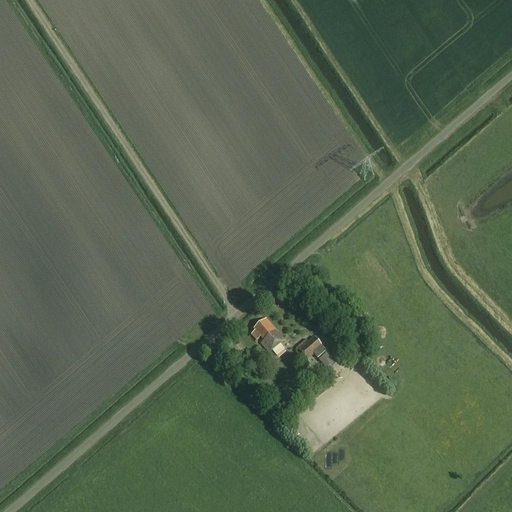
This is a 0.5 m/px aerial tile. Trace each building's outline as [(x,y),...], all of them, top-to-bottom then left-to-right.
[(285,351),(280,345),(284,341),(266,320),(254,330),(255,332),(251,335),(257,341),(261,338),(264,342),(261,344),(270,354),(272,352),(277,357),(285,351)] [(324,321),(316,328),(324,338),(332,331),(324,321)] [(314,338),(298,351),(307,361),(313,355),(317,360),(326,352),(322,347),(314,338)] [(328,353),(319,361),(328,371),(336,363),(328,353)] [(292,428),(289,417),(284,419),(288,430),(292,428)]
